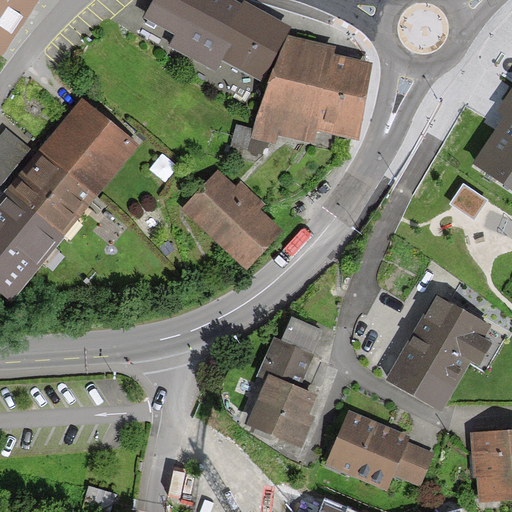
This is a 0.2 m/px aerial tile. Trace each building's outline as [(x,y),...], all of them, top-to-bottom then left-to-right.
[(37,0),(0,0),(0,52),(1,54),(31,9),(37,0)] [(222,57),(264,78),(289,30),(230,0),(157,0),(148,18),(180,34),(173,47),(216,69),(222,57)] [(292,39),(272,81),(257,138),(277,144),(279,134),(315,141),(318,126),(357,133),(370,66),(333,58),(335,48),(292,39)] [(511,97),(501,114),(510,120),(478,166),(511,189),(511,97)] [(84,105),(43,155),(95,199),(137,149),(84,105)] [(31,149),(6,129),(0,136),(0,184),(1,185),(31,149)] [(65,236),(95,199),(43,155),(12,193),(65,236)] [(231,186),(214,172),(182,210),(243,261),(274,225),(254,208),(260,200),(237,180),(231,186)] [(488,202),(464,186),(451,206),(475,222),(488,202)] [(65,236),(12,193),(0,206),(0,294),(10,303),(65,236)] [(486,316),(433,288),(386,375),(441,404),(467,355),(477,360),(489,337),(478,331),(486,316)] [(324,330),(292,317),(282,341),(314,354),(324,330)] [(314,354),(282,341),(275,338),(260,374),(267,377),(299,390),(314,354)] [(299,390),(267,377),(248,426),(302,448),(315,416),(309,414),(316,396),(299,390)] [(403,433),(344,410),(324,461),(382,484),(387,471),(417,483),(429,451),(401,440),(403,433)] [(511,428),(472,431),(475,495),(511,492),(511,428)] [(112,494),(91,487),(85,503),(106,510),(112,494)]
